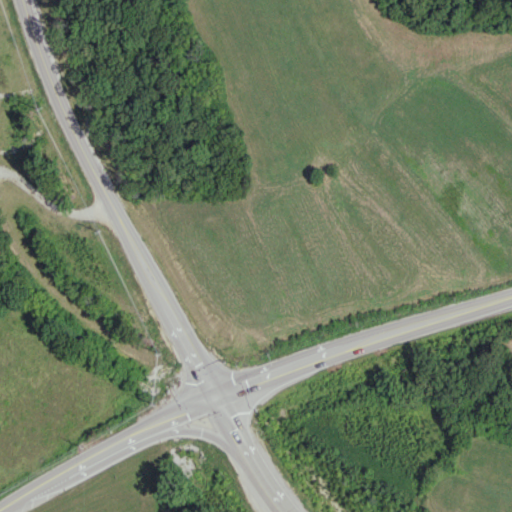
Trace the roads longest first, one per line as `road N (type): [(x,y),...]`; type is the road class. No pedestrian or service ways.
road 1 (tertiary): [(24,0),(62,109),(215,397)]
road 2 (secondary): [(215,397),(311,357),(511,295)]
road 3 (secondary): [(0,510),(215,397)]
road 4 (secondary): [(215,397),(289,511)]
